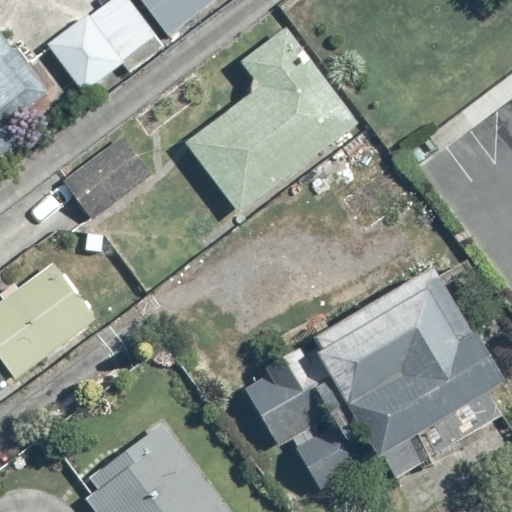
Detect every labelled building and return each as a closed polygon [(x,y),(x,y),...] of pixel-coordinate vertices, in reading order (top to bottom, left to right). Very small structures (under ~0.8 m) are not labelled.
[(107,0),(44,44),(79,94),(213,0),(107,0)] [(6,128),(50,97),(0,24),(0,159),(19,147),(6,128)] [(353,125),(282,30),(237,63),(257,90),(183,145),(234,214),(353,125)] [(194,65),(130,114),(149,139),(214,90),(194,65)] [(119,130),(61,177),(96,220),(153,173),(119,130)] [(412,196),(387,163),(339,199),(363,232),(412,196)] [(0,386),(93,321),(51,262),(0,297),(0,386)] [(420,268),(259,365),(266,376),(242,390),(301,489),(358,454),(365,466),(383,455),(399,482),(509,417),(420,268)] [(223,511),(153,422),(70,486),(90,511),(223,511)]
